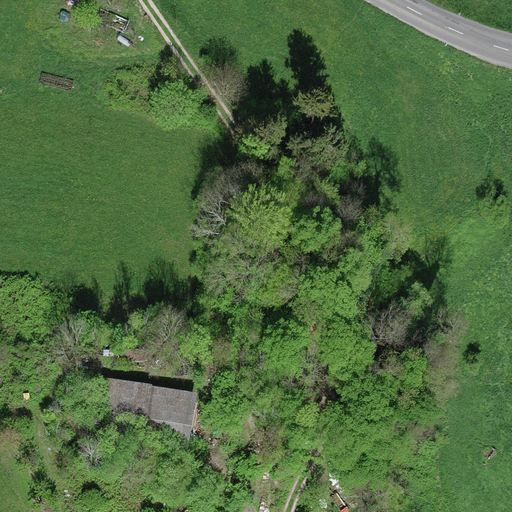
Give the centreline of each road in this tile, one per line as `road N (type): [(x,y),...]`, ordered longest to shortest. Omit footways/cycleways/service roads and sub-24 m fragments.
road 1 (track): [(294,511),(319,443),(325,391),(269,183),(144,0)]
road 2 (track): [(60,511),(38,438),(42,409),(73,379),(118,373),(221,388),(241,403),(253,441),(251,511)]
road 3 (secondary): [(511,52),(397,0)]
